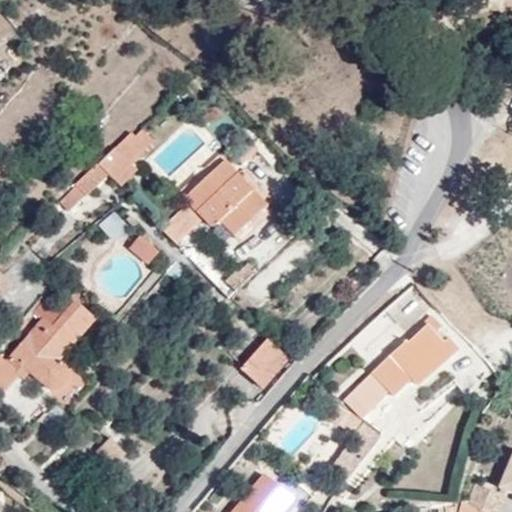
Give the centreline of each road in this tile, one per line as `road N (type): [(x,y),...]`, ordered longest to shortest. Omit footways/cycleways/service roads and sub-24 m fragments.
road 1 (residential): [(401,267),(180,511)]
road 2 (track): [(262,0),(442,35)]
